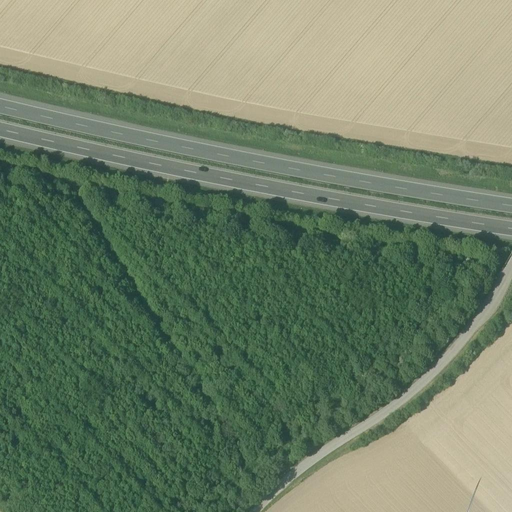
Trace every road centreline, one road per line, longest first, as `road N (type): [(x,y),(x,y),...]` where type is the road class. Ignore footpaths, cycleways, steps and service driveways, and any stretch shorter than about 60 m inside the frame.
road 1 (motorway): [(511,202),(317,171),(0,103)]
road 2 (motorway): [(0,129),(511,225)]
road 3 (unclassified): [(511,266),(424,385),(322,453),(256,511)]
